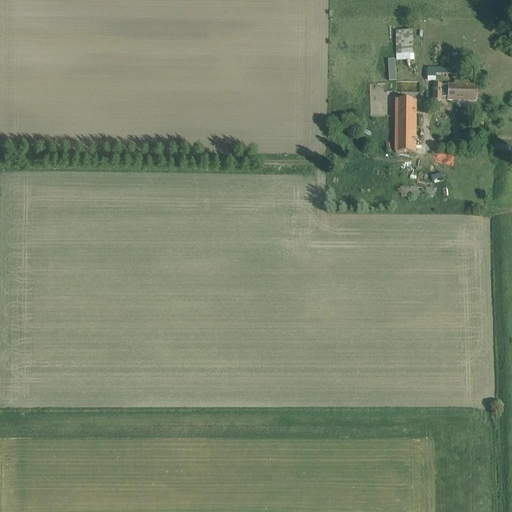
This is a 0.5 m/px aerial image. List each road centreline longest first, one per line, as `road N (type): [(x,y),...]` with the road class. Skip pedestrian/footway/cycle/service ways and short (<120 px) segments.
road 1 (track): [(0,426),(483,420),(490,511)]
road 2 (track): [(0,159),(409,163),(420,154)]
